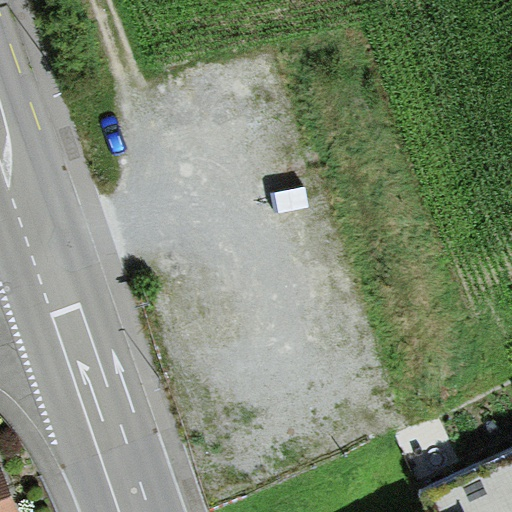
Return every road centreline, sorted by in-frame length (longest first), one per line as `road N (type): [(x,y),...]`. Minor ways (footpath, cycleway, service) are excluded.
road 1 (track): [(47,262),(123,210),(134,140),(95,0)]
road 2 (tertiary): [(47,262),(135,511)]
road 3 (tertiary): [(0,130),(47,262)]
